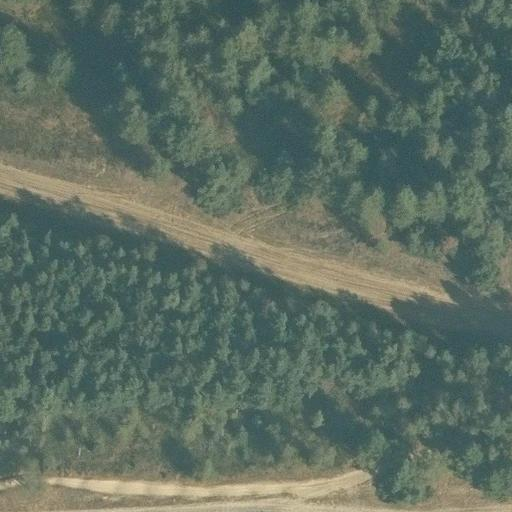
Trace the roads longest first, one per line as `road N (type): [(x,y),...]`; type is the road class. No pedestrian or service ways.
road 1 (track): [(0,180),(488,324)]
road 2 (track): [(144,511),(388,511)]
